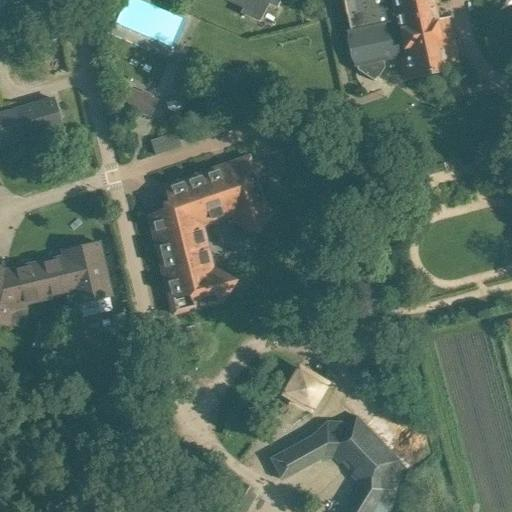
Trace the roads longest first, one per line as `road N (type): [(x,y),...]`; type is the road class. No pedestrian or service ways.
road 1 (track): [(140,511),(188,427),(253,345),(511,285)]
road 2 (residential): [(188,427),(162,377),(110,177)]
road 3 (residential): [(110,177),(77,0)]
